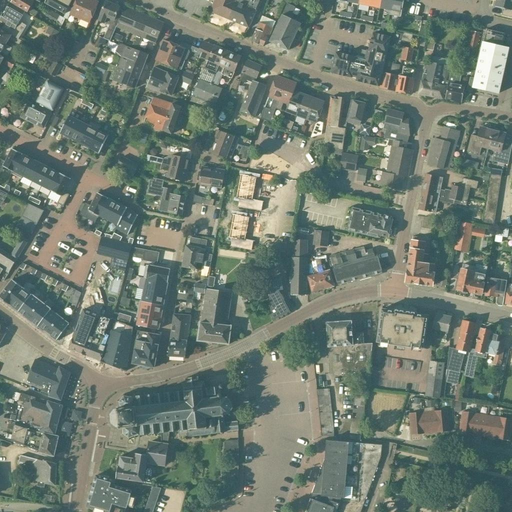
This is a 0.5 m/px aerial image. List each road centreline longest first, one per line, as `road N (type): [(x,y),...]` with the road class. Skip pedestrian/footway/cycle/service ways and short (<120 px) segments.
road 1 (unclassified): [(425,118),(408,102),(342,86),(160,13)]
road 2 (residential): [(158,377),(197,152),(212,115)]
road 3 (residential): [(410,202),(331,184),(262,141)]
road 4 (unclassified): [(249,345),(337,298),(395,291)]
road 5 (residential): [(264,496),(264,427),(249,345)]
road 6 (residential): [(62,223),(39,267),(74,284),(94,240)]
road 7 (tertiary): [(99,383),(75,511)]
road 8 (tertiary): [(99,383),(0,313)]
